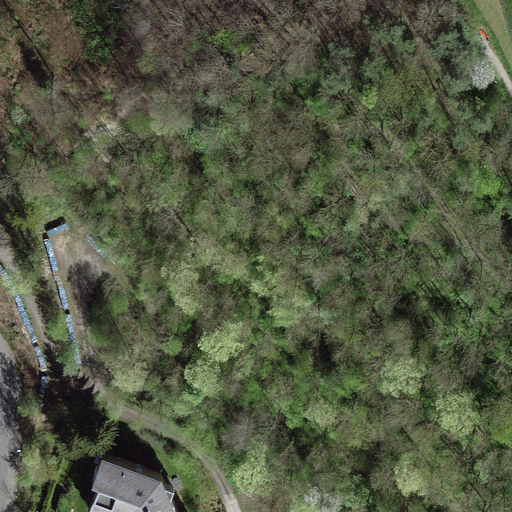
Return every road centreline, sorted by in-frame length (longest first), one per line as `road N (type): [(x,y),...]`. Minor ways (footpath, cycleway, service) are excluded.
road 1 (track): [(232,507),(196,449),(62,387),(0,244)]
road 2 (track): [(83,396),(89,378),(75,277)]
